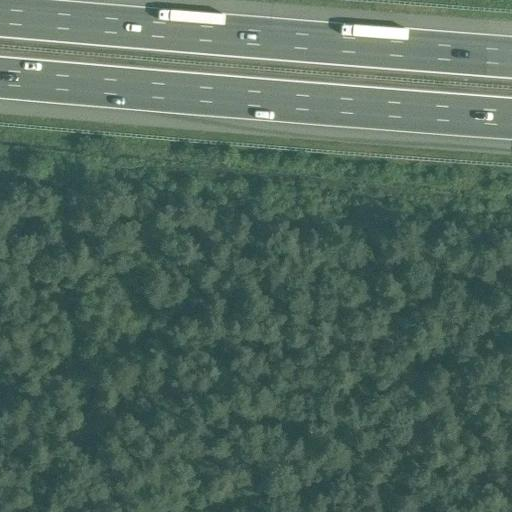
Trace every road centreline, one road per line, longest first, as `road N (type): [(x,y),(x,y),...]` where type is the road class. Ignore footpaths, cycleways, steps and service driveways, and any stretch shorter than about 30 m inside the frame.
road 1 (motorway): [(0,75),(511,117)]
road 2 (motorway): [(511,60),(0,19)]
